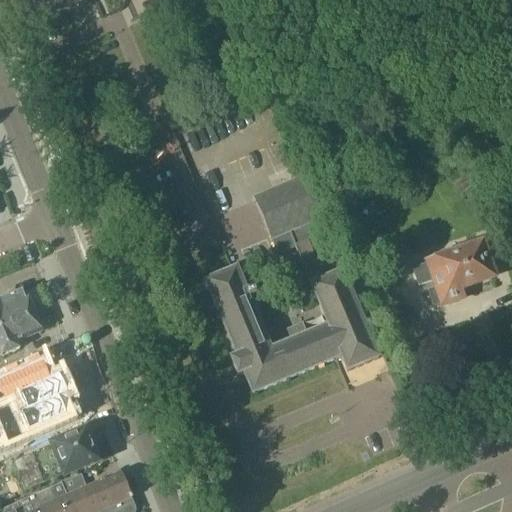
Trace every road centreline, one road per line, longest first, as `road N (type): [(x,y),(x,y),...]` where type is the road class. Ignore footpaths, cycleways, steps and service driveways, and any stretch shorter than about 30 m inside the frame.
road 1 (tertiary): [(172,511),(51,221)]
road 2 (tertiary): [(343,511),(511,438)]
road 3 (tertiary): [(51,221),(0,94)]
